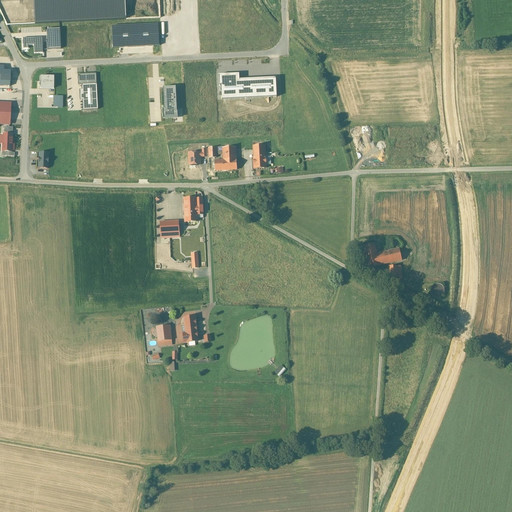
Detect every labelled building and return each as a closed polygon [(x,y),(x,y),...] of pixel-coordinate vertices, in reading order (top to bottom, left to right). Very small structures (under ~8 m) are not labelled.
[(47,48),(60,47),(59,28),(46,28),(47,48)] [(96,74),(77,75),(78,85),(81,85),(96,84),(96,74)] [(40,78),(40,90),(53,90),(53,78),(40,78)] [(96,84),(81,85),(82,110),(97,110),(96,84)] [(165,117),(177,116),(176,85),(164,85),(165,117)] [(63,97),(53,97),(53,109),(63,109),(63,97)] [(0,104),(0,124),(10,125),(11,105),(0,104)] [(12,135),(2,134),(2,137),(1,137),(0,144),(2,144),(1,152),(12,152),(12,150),(14,151),(14,143),(12,143),(12,135)] [(253,146),(254,157),(266,157),(265,145),(253,146)] [(222,150),(216,151),(216,155),(223,154),(223,160),(214,161),(215,171),(237,170),(236,147),(223,148),(222,150)] [(217,158),(216,155),(216,151),(216,148),(209,148),(209,158),(217,158)] [(203,157),(202,152),(187,153),(187,164),(195,164),(195,167),(200,167),(200,161),(201,161),(201,157),(203,157)] [(38,154),(37,170),(47,170),(48,154),(38,154)] [(266,168),(266,157),(254,157),(254,169),(266,168)] [(202,198),(184,199),(185,222),(198,221),(197,215),(203,215),(202,198)] [(180,255),(178,222),(160,222),(161,239),(169,238),(169,256),(180,255)] [(203,230),(191,231),(192,241),(204,240),(203,230)] [(363,246),(367,264),(371,263),(370,259),(378,257),(377,254),(375,244),(363,246)] [(399,249),(377,254),(378,257),(370,259),(371,263),(367,264),(369,268),(402,261),(399,249)] [(390,288),(401,288),(401,266),(388,266),(388,269),(386,269),(386,272),(389,272),(388,285),(390,284),(390,288)] [(439,284),(437,284),(435,284),(433,285),(432,287),(431,289),(430,291),(431,293),(432,295),(434,297),(436,298),(438,298),(441,297),(442,295),(444,293),(444,291),(444,289),(443,287),(441,285),(439,284)] [(419,297),(403,288),(400,293),(416,302),(419,297)] [(184,317),(185,333),(187,342),(198,341),(195,316),(184,317)] [(158,337),(158,342),(171,340),(170,326),(157,327),(156,329),(155,330),(156,337),(158,337)] [(281,376),(287,369),(282,364),(275,372),(281,376)]
